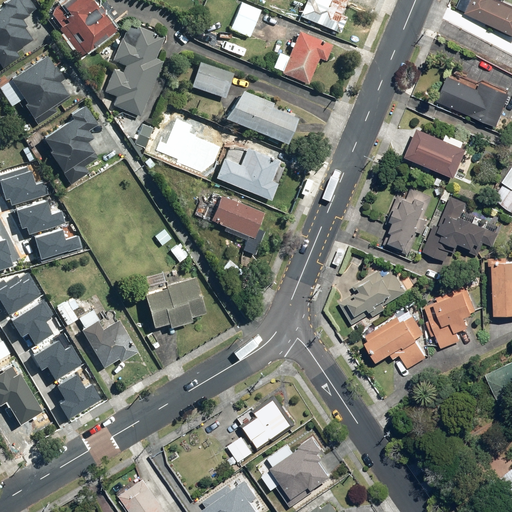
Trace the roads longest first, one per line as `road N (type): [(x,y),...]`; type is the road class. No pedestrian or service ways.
road 1 (tertiary): [(283,323),(417,0)]
road 2 (tertiary): [(0,501),(265,344),(283,323)]
road 3 (residential): [(283,323),(419,511)]
